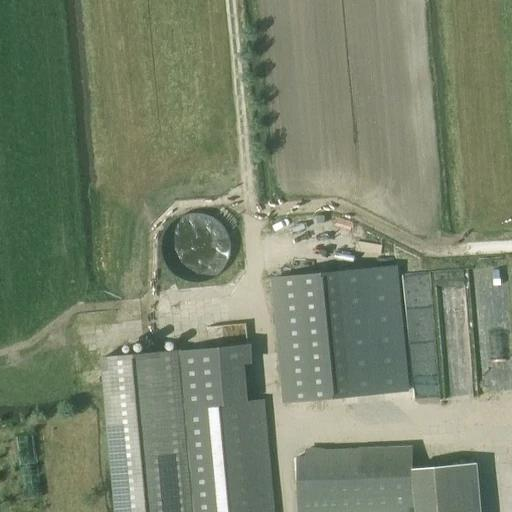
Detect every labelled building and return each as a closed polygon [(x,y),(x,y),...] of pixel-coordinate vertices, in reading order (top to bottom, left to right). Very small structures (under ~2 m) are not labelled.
[(338,271),(271,277),(271,278),(282,399),(283,402),(344,394),(341,360),(336,298),(335,283),(339,283),(338,271)] [(339,283),(335,283),(336,298),(341,360),(344,394),(405,389),(397,278),(339,283)] [(164,352),(170,409),(243,402),(239,345),(164,352)] [(164,352),(102,358),(116,511),(272,511),(262,400),(243,402),(170,409),(164,352)] [(413,506),(412,482),(412,468),(411,446),(296,450),(298,511),(413,506)] [(412,468),(412,482),(414,511),(480,511),(477,463),(412,468)]
